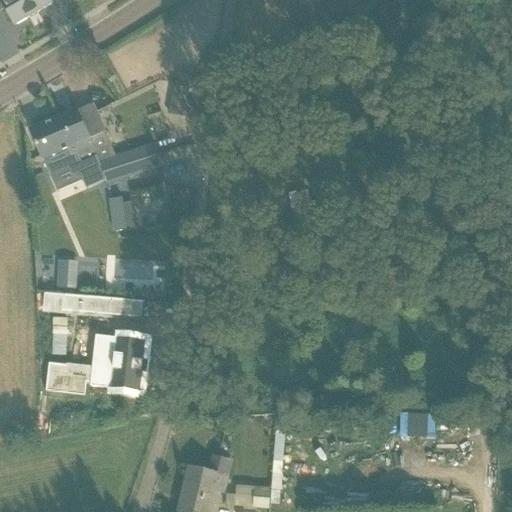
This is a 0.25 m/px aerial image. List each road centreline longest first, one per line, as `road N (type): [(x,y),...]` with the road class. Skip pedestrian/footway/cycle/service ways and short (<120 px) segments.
road 1 (residential): [(136,511),(167,400),(226,0)]
road 2 (tertiary): [(0,86),(153,0)]
